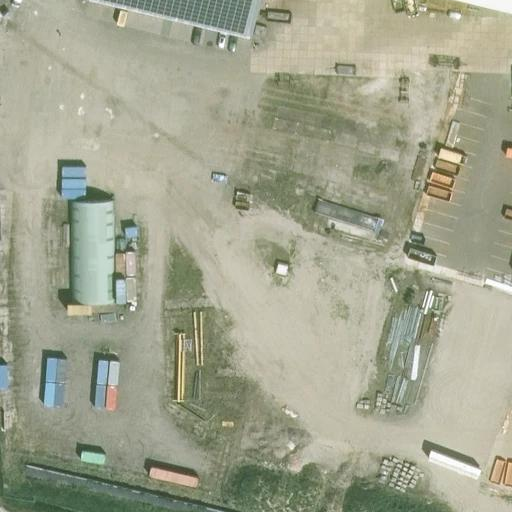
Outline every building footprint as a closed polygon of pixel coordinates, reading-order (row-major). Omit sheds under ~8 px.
[(260,0),(477,0),(511,8),(511,0),(109,0),(252,35),(260,0)] [(399,76),(389,168),(432,173),(442,80),(399,76)] [(61,139),(60,189),(85,190),(85,140),(61,139)] [(108,187),(121,186),(120,175),(139,174),(138,163),(107,165),(108,187)] [(146,247),(147,197),(122,197),(122,229),(135,229),(135,234),(126,234),(126,242),(136,242),(136,246),(146,247)] [(72,201),(72,303),(113,303),(113,201),(72,201)] [(123,265),(123,288),(144,288),(144,265),(123,265)] [(285,481),(298,437),(287,433),(274,478),(285,481)]
